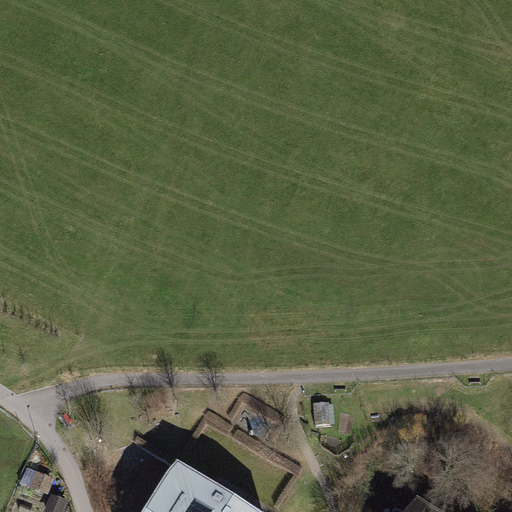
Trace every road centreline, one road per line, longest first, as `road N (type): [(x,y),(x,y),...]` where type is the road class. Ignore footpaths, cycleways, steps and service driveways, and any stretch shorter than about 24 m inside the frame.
road 1 (track): [(302,381),(102,385),(29,415)]
road 2 (track): [(511,364),(302,381)]
